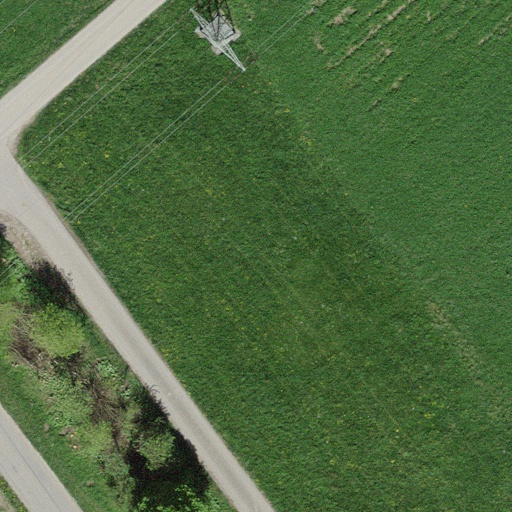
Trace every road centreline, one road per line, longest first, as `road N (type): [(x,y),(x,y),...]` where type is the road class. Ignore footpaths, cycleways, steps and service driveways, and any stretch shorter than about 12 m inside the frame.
road 1 (track): [(0,164),(259,511)]
road 2 (track): [(0,123),(141,0)]
